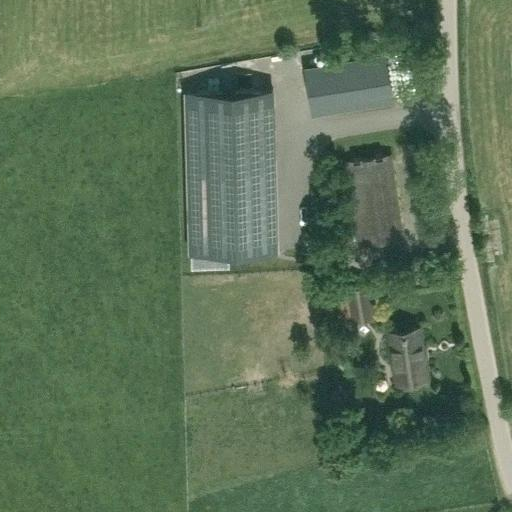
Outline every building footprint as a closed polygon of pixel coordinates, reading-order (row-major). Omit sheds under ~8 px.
[(358,57),(359,78),(387,77),(386,56),(358,57)] [(272,86),(186,89),(190,229),(214,228),(215,252),(277,250),(272,86)] [(404,235),(391,153),(383,155),(382,153),(375,154),(375,156),(361,158),(360,156),(353,157),(353,159),(345,160),(357,242),(366,240),(366,242),(373,241),(373,239),(388,237),(388,239),(395,238),(395,236),(404,235)] [(374,313),(369,283),(369,282),(326,288),(330,317),(350,314),(350,317),(374,313)] [(428,376),(424,351),(422,351),(418,325),(390,330),(397,381),(428,376)]
